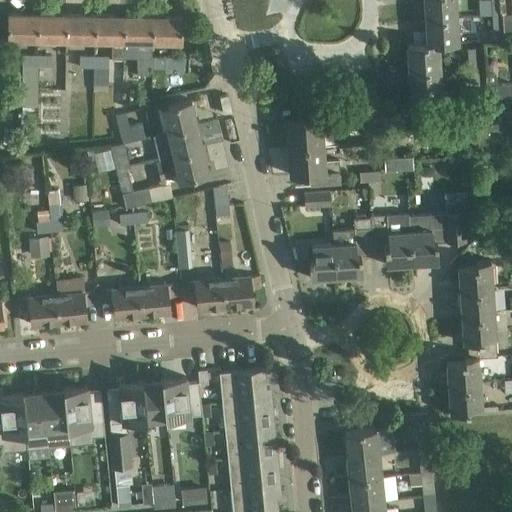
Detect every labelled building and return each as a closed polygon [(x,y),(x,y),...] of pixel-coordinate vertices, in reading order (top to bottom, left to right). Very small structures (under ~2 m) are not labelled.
[(424,0),(425,19),(456,17),(455,0),(424,0)] [(491,0),(492,14),(503,14),(502,0),(491,0)] [(511,12),(503,14),(505,32),(511,31),(511,12)] [(8,38),(36,38),(37,14),(8,13),(8,38)] [(36,38),(65,39),(66,14),(37,14),(36,38)] [(66,14),(65,39),(94,39),(95,15),(66,14)] [(505,32),(503,14),(492,14),(494,33),(505,32)] [(95,15),(94,39),(112,40),(112,58),(123,58),(123,40),(124,16),(95,15)] [(124,16),(123,40),(137,40),(137,67),(152,67),(152,57),(152,41),(153,16),(124,16)] [(153,16),(152,41),(181,41),(181,17),(153,16)] [(456,17),(425,19),(427,43),(438,42),(458,41),(456,17)] [(407,45),(409,70),(440,68),(438,42),(427,43),(407,45)] [(478,47),(467,48),(468,66),(479,66),(478,47)] [(35,108),(36,55),(22,54),(22,108),(35,108)] [(36,55),(35,108),(38,107),(38,66),(51,66),(51,55),(36,55)] [(93,85),(94,56),(72,56),(71,84),(93,85)] [(94,56),(93,85),(94,85),(94,91),(108,91),(109,57),(94,56)] [(152,57),(152,67),(165,68),(165,72),(188,72),(189,57),(152,57)] [(470,85),(480,85),(479,66),(468,66),(469,84),(470,84),(470,85)] [(440,68),(409,70),(410,96),(441,94),(440,68)] [(489,110),(511,108),(511,83),(498,84),(497,73),(487,73),(489,110)] [(191,100),(160,107),(166,132),(197,124),(191,100)] [(288,146),(322,144),(321,127),(336,126),(335,103),(306,105),(306,117),(286,119),(288,146)] [(482,130),(511,128),(511,108),(489,110),(489,111),(481,111),(482,130)] [(116,117),(123,142),(124,142),(124,143),(133,140),(127,114),(116,117)] [(203,149),(197,124),(166,132),(153,135),(159,159),(171,156),(203,149)] [(387,131),(381,140),(388,145),(394,135),(387,131)] [(116,169),(127,167),(129,166),(130,166),(124,143),(124,142),(123,142),(123,143),(110,146),(116,169)] [(311,185),(331,184),(340,183),(338,159),(323,160),(322,144),(288,146),(290,175),(310,173),(311,185)] [(163,171),(159,172),(162,184),(209,173),(203,149),(171,156),(174,168),(163,171)] [(396,156),(383,157),(384,169),(397,168),(396,156)] [(133,191),(127,167),(116,169),(122,194),(133,191)] [(380,169),(359,170),(359,181),(380,180),(380,169)] [(149,187),(133,191),(122,194),(125,208),(146,202),(152,201),(149,187)] [(50,230),(50,231),(63,229),(59,190),(47,191),(48,204),(47,205),(49,219),(50,230)] [(305,205),(330,203),(329,190),(304,192),(305,205)] [(228,204),(215,205),(216,215),(229,213),(228,204)] [(104,210),(92,211),(94,226),(105,225),(104,210)] [(147,211),(134,212),(135,223),(147,222),(147,211)] [(464,211),(409,215),(409,212),(408,212),(412,263),(438,261),(437,242),(466,240),(464,211)] [(134,212),(119,213),(121,224),(126,223),(135,223),(134,212)] [(385,264),(412,263),(408,212),(370,215),(370,216),(373,254),(385,253),(385,264)] [(333,243),(336,276),(362,274),(361,255),(373,254),(370,216),(354,217),(355,227),(333,229),(334,243),(333,243)] [(49,219),(36,220),(37,231),(50,230),(49,219)] [(180,267),(192,266),(188,225),(177,226),(180,267)] [(51,255),(49,236),(29,238),(31,257),(51,255)] [(219,241),(222,268),(233,267),(231,240),(219,241)] [(310,277),(336,276),(333,243),(311,245),(312,257),(308,257),(310,277)] [(458,266),(460,291),(493,289),(491,260),(476,261),(476,265),(458,266)] [(202,280),(186,282),(187,294),(195,293),(197,307),(225,305),(222,278),(221,278),(220,265),(201,266),(201,273),(202,280)] [(252,288),(260,287),(259,275),(222,278),(225,305),(253,302),(252,288)] [(56,294),(59,321),(87,318),(85,304),(94,303),(93,291),(84,292),(83,277),(55,280),(56,294)] [(139,286),(142,313),(170,310),(169,296),(177,295),(176,282),(139,286)] [(113,315),(142,313),(139,286),(103,290),(104,302),(112,301),(113,315)] [(493,289),(460,291),(462,317),(495,315),(493,289)] [(56,294),(19,298),(21,310),(29,309),(30,323),(59,321),(56,294)] [(9,299),(0,299),(0,326),(4,326),(2,312),(11,311),(9,299)] [(495,315),(462,317),(464,343),(467,342),(468,356),(479,356),(479,357),(498,355),(497,347),(495,315)] [(464,361),(446,362),(448,388),(481,385),(480,365),(479,357),(479,356),(468,356),(464,356),(464,361)] [(219,372),(222,402),(270,397),(269,387),(265,388),(263,368),(237,371),(237,370),(219,372)] [(198,370),(199,381),(199,384),(207,383),(206,369),(198,370)] [(185,376),(163,378),(163,380),(167,417),(202,414),(199,384),(199,381),(186,382),(185,376)] [(111,433),(126,431),(125,421),(145,419),(141,382),(141,380),(119,383),(119,388),(106,390),(110,423),(111,433)] [(141,382),(145,419),(167,417),(163,380),(141,382)] [(448,388),(450,413),(469,412),(469,408),(483,407),(481,385),(448,388)] [(87,386),(64,388),(65,389),(70,443),(92,441),(92,435),(105,433),(100,390),(87,392),(87,386)] [(65,389),(43,391),(48,445),(70,443),(65,389)] [(22,393),(27,447),(48,445),(43,391),(22,393)] [(0,441),(4,441),(4,449),(27,447),(22,393),(22,392),(0,394),(0,441)] [(222,402),(225,431),(273,426),(272,416),(267,416),(267,408),(271,407),(270,397),(222,402)] [(203,416),(211,415),(210,403),(202,404),(203,416)] [(416,423),(419,448),(430,446),(427,422),(416,423)] [(225,431),(227,460),(276,455),(275,445),(270,445),(269,436),(274,436),(273,426),(225,431)] [(344,431),(347,455),(379,452),(376,428),(344,431)] [(126,431),(111,433),(118,506),(131,504),(129,483),(132,483),(131,467),(132,467),(129,431),(126,431)] [(206,444),(214,444),(213,432),(205,433),(206,444)] [(419,448),(421,471),(432,470),(430,446),(419,448)] [(381,476),(379,452),(347,455),(349,479),(381,476)] [(227,460),(230,489),(279,483),(278,474),(273,474),(272,465),(277,465),(276,455),(227,460)] [(208,474),(217,473),(216,460),(207,461),(208,474)] [(432,470),(421,471),(421,473),(410,474),(412,486),(422,485),(423,496),(435,494),(432,470)] [(384,500),(381,476),(349,479),(352,503),(384,500)] [(152,502),(151,483),(141,484),(143,503),(152,502)] [(279,483),(230,489),(232,511),(276,511),(275,494),(280,493),(279,483)] [(159,485),(161,506),(175,505),(173,484),(159,485)] [(437,511),(435,494),(423,496),(424,511),(437,511)] [(384,511),(384,500),(352,503),(352,511),(384,511)] [(54,502),(55,511),(69,510),(68,501),(54,502)] [(49,511),(55,511),(54,502),(40,503),(40,511),(49,511)]
